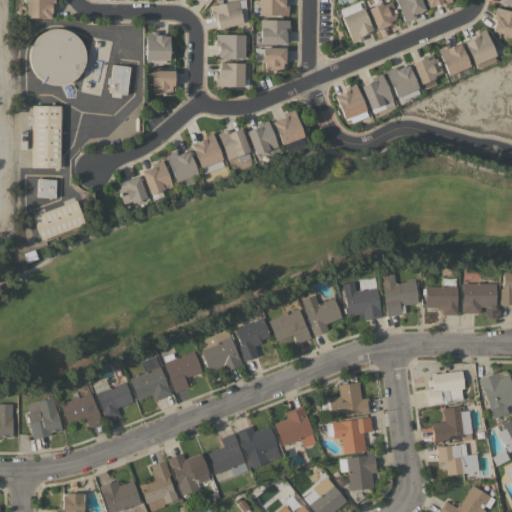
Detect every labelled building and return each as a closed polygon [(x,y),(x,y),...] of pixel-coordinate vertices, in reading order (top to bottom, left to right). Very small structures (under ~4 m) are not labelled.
[(25,0),(53,0),(53,6),(50,6),(51,14),(49,14),(49,17),(25,17),(25,0)] [(233,0),(244,0),(246,21),(217,28),(215,17),(212,18),(209,6),(233,0)] [(258,0),(284,0),(284,3),(287,3),(287,11),(286,11),(286,15),(258,14),(258,0)] [(394,0),(420,0),(424,9),(413,13),(414,17),(407,20),(403,21),(394,0)] [(449,0),(450,1),(440,6),(438,2),(433,5),(428,8),(424,0),(449,0)] [(380,2),(382,4),(390,1),(396,15),(393,17),(395,22),(375,31),(374,27),(375,27),(367,8),(380,2)] [(362,7),(372,31),(361,35),(362,38),(351,43),(340,17),(362,7)] [(511,12),(511,36),(492,31),(495,19),(491,18),(493,11),(494,11),(495,7),(511,12)] [(288,20),(288,24),(288,32),(285,32),(285,43),(259,43),(260,29),(259,29),(259,19),(288,20)] [(48,84),(44,82),(40,80),(36,78),(33,75),(30,72),(28,68),(27,64),(26,59),(26,55),(26,51),(27,47),(29,43),(31,39),(34,36),(38,33),(41,31),(45,29),(50,28),(54,28),(58,28),(62,29),(66,31),(70,33),(73,36),(76,39),(79,42),(81,46),(82,51),(82,55),(82,59),(81,63),(80,67),(78,71),(75,75),(72,78),(69,80),(65,82),(61,84),(56,84),(52,84),(48,84)] [(494,55),(492,56),(494,61),(476,69),(474,64),(472,64),(463,42),(468,40),(468,39),(474,36),(473,33),(483,29),(494,55)] [(144,60),(144,32),(149,32),(149,31),(156,31),(156,34),(168,35),(168,60),(144,60)] [(243,34),(243,58),(217,57),(217,45),(214,45),(214,34),(243,34)] [(468,66),(447,75),(436,49),(440,47),(447,44),(448,47),(459,42),(468,66)] [(285,47),(285,69),(279,69),(279,72),(263,72),(263,61),(254,61),(254,48),(261,48),(261,47),(285,47)] [(424,57),(424,56),(430,53),(432,57),(434,56),(441,72),(432,76),(435,83),(424,88),(422,83),(420,84),(411,63),(424,57)] [(242,86),(214,86),(214,75),(217,75),(217,62),(242,63),(242,86)] [(123,94),(106,91),(110,63),(127,66),(123,94)] [(384,71),(388,69),(388,68),(394,65),(396,69),(406,64),(417,87),(415,88),(417,92),(398,101),(384,71)] [(173,70),(173,92),(168,92),(168,94),(152,94),(152,85),(150,85),(150,70),(173,70)] [(391,100),(390,100),(392,104),(384,108),(382,103),(369,109),(359,86),(367,83),(370,82),(368,77),(376,74),(377,75),(380,73),(391,100)] [(364,109),(364,110),(366,116),(350,123),(348,119),(344,121),(334,95),(344,91),(343,88),(350,85),(354,84),(364,109)] [(57,168),(58,105),(30,105),(29,167),(57,168)] [(280,144),(271,121),(283,117),(281,113),(288,111),(289,111),(292,110),(302,136),(280,144)] [(276,146),(254,155),(245,131),(252,129),(256,128),(254,124),(262,121),(262,122),(266,120),(276,146)] [(248,151),(234,156),(226,159),(216,133),(227,129),(228,132),(239,128),(248,151)] [(221,159),(220,160),(222,166),(202,174),(190,144),(201,140),(200,137),(207,134),(211,133),(221,159)] [(303,146),(301,138),(288,141),(290,149),(303,146)] [(174,182),(164,156),(169,154),(168,153),(175,151),(176,154),(187,150),(196,174),(174,182)] [(171,186),(160,190),(162,196),(151,200),(140,171),(151,167),(150,164),(157,161),(161,160),(171,186)] [(137,175),(139,179),(138,179),(145,197),(140,199),(143,205),(136,208),(134,202),(131,203),(130,200),(122,204),(116,189),(119,188),(117,183),(137,175)] [(54,179),(53,197),(35,196),(37,178),(54,179)] [(74,198),(83,221),(39,238),(30,215),(74,198)] [(511,271),(511,304),(498,304),(498,299),(499,299),(499,288),(502,288),(501,271),(511,271)] [(392,274),(393,283),(413,280),(416,302),(398,305),(399,314),(386,316),(380,275),(392,274)] [(494,307),(479,306),(479,313),(460,313),(460,304),(461,304),(461,294),(459,294),(459,283),(461,283),(462,275),(466,275),(466,280),(477,280),(477,283),(494,283),(494,307)] [(441,286),(441,278),(454,278),(454,286),(455,286),(455,304),(456,304),(456,314),(440,314),(440,307),(423,307),(424,286),(441,286)] [(352,281),(354,290),(375,287),(379,308),(380,317),(361,320),(360,313),(346,315),(341,283),(352,281)] [(332,297),(340,317),(324,323),(327,330),(312,336),(309,326),(302,309),(332,297)] [(298,308),(309,338),(295,343),(292,334),(275,341),(267,320),(298,308)] [(262,318),(269,336),(259,340),(260,343),(253,346),(257,355),(242,361),(240,355),(241,355),(237,345),(239,344),(233,329),(262,318)] [(226,329),(237,357),(238,356),(241,365),(223,371),(221,366),(207,372),(199,350),(200,349),(197,340),(226,329)] [(200,371),(183,378),(186,387),(173,392),(162,362),(164,361),(162,356),(171,353),(173,358),(192,351),(200,371)] [(159,367),(166,385),(167,385),(170,394),(153,400),(150,395),(137,400),(128,378),(159,367)] [(463,388),(457,389),(458,398),(448,400),(448,401),(441,402),(441,403),(432,404),(432,405),(427,405),(425,388),(431,387),(429,373),(434,372),(435,374),(460,370),(463,388)] [(511,390),(511,403),(504,406),(507,413),(492,418),(489,409),(488,409),(479,383),(478,384),(477,379),(495,372),(497,378),(507,375),(511,390)] [(124,381),(131,401),(116,407),(118,414),(104,420),(100,410),(101,410),(94,393),(124,381)] [(357,382),(360,398),(367,397),(369,413),(359,414),(330,418),(329,411),(321,412),(319,399),(327,398),(327,397),(338,396),(336,384),(357,382)] [(101,421),(87,426),(84,417),(67,424),(58,404),(89,392),(101,421)] [(60,429),(50,432),(50,434),(32,439),(31,436),(32,435),(26,414),(28,413),(25,405),(36,402),(36,401),(52,397),(60,429)] [(0,437),(0,403),(11,403),(11,437),(0,437)] [(273,423),(287,417),(284,411),(302,405),(305,413),(304,414),(311,433),(310,433),(314,442),(302,446),(299,438),(281,445),(273,423)] [(459,406),(459,411),(467,410),(470,433),(469,433),(470,439),(462,440),(461,437),(448,439),(448,440),(437,441),(437,442),(433,443),(430,423),(444,421),(442,408),(459,406)] [(341,453),(340,442),(335,443),(334,437),(332,438),(331,435),(326,436),(324,423),(330,422),(330,421),(368,416),(370,430),(361,431),(364,450),(341,453)] [(511,417),(511,448),(507,452),(496,432),(503,428),(500,424),(511,417)] [(239,438),(238,438),(235,431),(249,425),(252,432),(268,425),(275,444),(274,445),(278,455),(250,466),(239,438)] [(232,433),(246,470),(232,475),(229,467),(213,474),(205,453),(222,446),(218,438),(232,433)] [(463,443),(465,454),(474,453),(477,470),(446,474),(444,460),(437,461),(435,447),(463,443)] [(181,452),(183,458),(198,453),(207,479),(197,483),(195,478),(193,479),(197,489),(192,491),(193,493),(187,495),(187,493),(180,495),(170,466),(169,467),(166,458),(181,452)] [(348,490),(346,470),(340,471),(338,459),(344,458),(344,457),(365,454),(365,453),(374,452),(376,471),(370,472),(371,487),(348,490)] [(163,460),(165,464),(165,465),(169,475),(166,476),(172,491),(173,490),(176,498),(161,504),(162,506),(150,511),(147,502),(145,503),(137,485),(147,481),(146,478),(153,475),(149,466),(163,460)] [(511,461),(501,466),(509,481),(511,479),(511,461)] [(107,511),(101,492),(100,492),(98,486),(116,480),(117,485),(131,480),(138,503),(111,511),(107,511)] [(332,511),(313,511),(301,498),(312,489),(317,495),(331,484),(345,500),(332,511)] [(489,496),(483,505),(480,503),(478,507),(484,510),(482,511),(436,511),(444,500),(455,507),(457,504),(458,505),(471,485),(489,496)] [(50,511),(50,510),(60,510),(60,508),(61,508),(61,496),(62,496),(62,494),(64,494),(64,493),(80,493),(82,494),(82,511),(50,511)]
